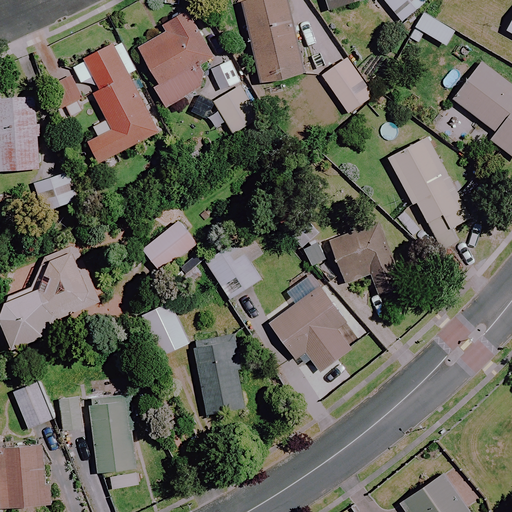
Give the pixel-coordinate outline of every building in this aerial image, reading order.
[(290,0),(246,0),(243,1),(260,83),(306,74),(290,0)] [(324,0),(327,11),(364,0),(324,0)] [(421,0),(382,0),(401,25),(426,6),(421,0)] [(216,56),(190,12),(162,29),(165,33),(138,50),(159,85),(154,88),(166,109),(226,73),(216,56)] [(415,29),(446,46),(453,33),(423,16),(415,29)] [(136,72),(121,42),(71,66),(81,88),(89,84),(112,131),(88,142),(99,164),(159,135),(130,75),(136,72)] [(321,76),(323,78),(348,115),(363,104),(375,96),(347,57),(321,76)] [(455,101),(494,131),(488,139),(511,156),(511,83),(484,63),(455,101)] [(239,85),(212,102),(233,136),(261,119),(239,85)] [(39,99),(0,99),(0,172),(41,171),(39,99)] [(197,133),(173,147),(186,168),(210,154),(197,133)] [(427,223),(443,215),(449,229),(468,220),(455,191),(431,139),(389,158),(411,206),(418,203),(427,223)] [(58,176),(34,184),(44,213),(68,205),(58,176)] [(294,210),(278,227),(300,248),(316,231),(294,210)] [(182,220),(142,250),(159,273),(199,243),(182,220)] [(344,285),(371,276),(377,297),(404,289),(393,254),(384,226),(331,243),(344,285)] [(261,280),(231,244),(201,269),(231,305),(261,280)] [(48,340),(46,334),(54,317),(91,301),(78,253),(51,263),(55,283),(36,300),(0,310),(12,350),(48,340)] [(320,373),(353,348),(338,328),(347,321),(320,286),(269,325),(297,360),(305,354),(320,373)] [(174,304),(142,318),(159,359),(192,345),(174,304)] [(233,340),(194,347),(207,415),(246,407),(233,340)] [(33,378),(10,389),(30,432),(53,421),(33,378)] [(139,467),(129,395),(118,396),(116,385),(89,388),(99,472),(139,467)] [(79,399),(60,400),(62,431),(82,430),(79,399)] [(43,468),(42,447),(0,449),(0,486),(1,509),(50,507),(48,468),(43,468)] [(400,507),(403,511),(476,511),(448,472),(400,507)]
